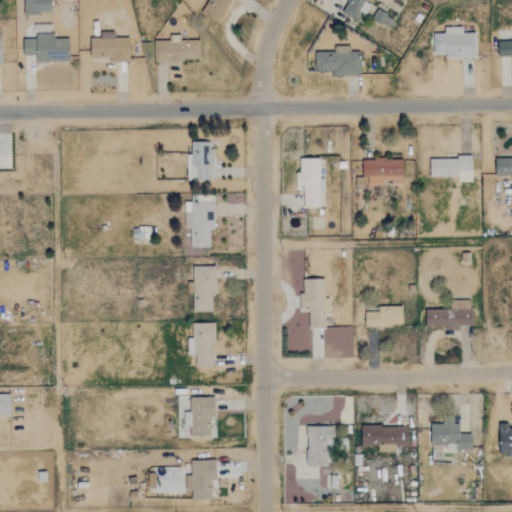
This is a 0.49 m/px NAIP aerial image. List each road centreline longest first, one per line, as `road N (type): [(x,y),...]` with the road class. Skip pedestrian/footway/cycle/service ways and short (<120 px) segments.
road 1 (residential): [(265,511),(261,107),(264,44),(288,0)]
road 2 (residential): [(0,110),(511,104)]
road 3 (residential): [(263,377),(511,373)]
